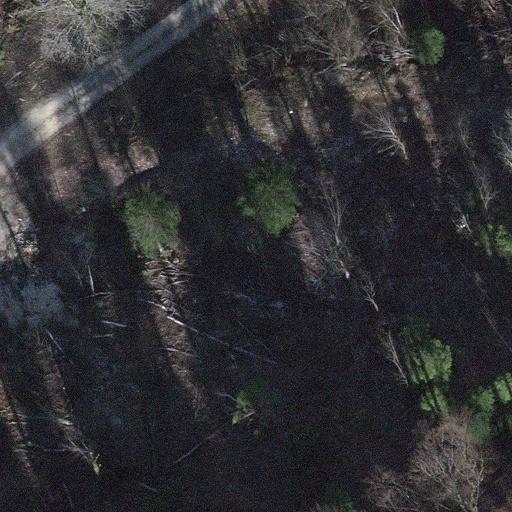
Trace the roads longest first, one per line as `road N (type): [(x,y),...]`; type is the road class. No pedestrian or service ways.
road 1 (track): [(0,183),(266,127),(428,102),(511,100)]
road 2 (track): [(0,154),(187,0)]
